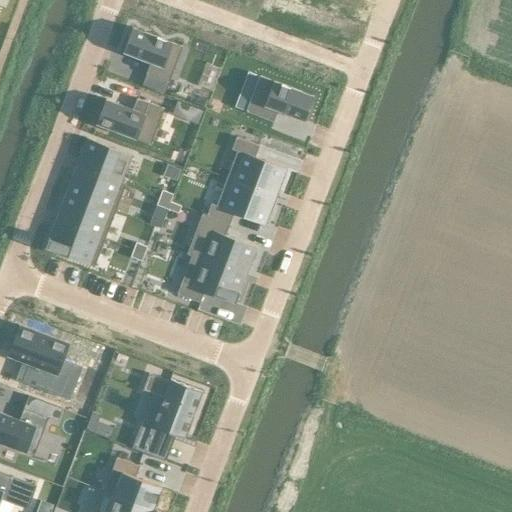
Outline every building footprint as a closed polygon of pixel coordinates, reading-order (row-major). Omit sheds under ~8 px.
[(133,27),(124,52),(151,62),(147,73),(155,76),(170,82),(183,46),(133,27)] [(260,75),(247,111),(274,122),(279,110),(306,120),(315,96),(260,75)] [(155,76),(150,87),(165,93),(170,82),(155,76)] [(106,98),(97,123),(152,144),(165,108),(138,98),(133,109),(106,98)] [(193,107),(189,119),(198,122),(203,111),(193,107)] [(237,151),(227,178),(277,196),(288,168),(256,156),(260,145),(237,136),(232,149),(237,151)] [(87,137),(77,165),(126,184),(127,183),(122,181),(132,154),(87,137)] [(169,164),(165,175),(177,179),(181,169),(169,164)] [(77,165),(67,193),(116,211),(126,184),(77,165)] [(203,213),(231,223),(235,212),(266,224),(277,196),(227,178),(217,204),(212,202),(208,214),(203,213)] [(163,189),(160,197),(171,201),(174,194),(163,189)] [(67,193),(56,220),(106,238),(116,211),(67,193)] [(160,197),(157,204),(168,209),(171,201),(160,197)] [(171,201),(168,209),(179,213),(182,205),(171,201)] [(203,213),(188,252),(247,275),(258,247),(226,235),(231,223),(203,213)] [(56,220),(46,248),(95,266),(106,238),(56,220)] [(137,242),(134,249),(145,253),(148,246),(137,242)] [(134,249),(131,256),(142,261),(145,253),(134,249)] [(192,255),(178,293),(201,302),(205,291),(237,303),(247,275),(188,252),(188,253),(192,255)] [(69,343),(21,325),(10,354),(28,361),(21,380),(62,396),(70,375),(59,371),(69,343)] [(136,438),(132,447),(153,455),(163,429),(186,437),(203,390),(171,378),(170,380),(149,372),(143,389),(164,397),(154,425),(143,421),(136,438)] [(53,405),(29,396),(24,407),(49,416),(53,405)] [(0,411),(0,441),(35,454),(49,416),(24,407),(20,419),(0,411)] [(100,414),(92,411),(86,429),(93,432),(100,414)] [(100,487),(100,488),(158,510),(159,509),(154,508),(162,486),(136,476),(140,465),(117,456),(105,489),(100,487)] [(0,504),(2,499),(28,508),(37,485),(0,470),(0,504)] [(100,488),(91,511),(157,511),(158,510),(100,488)] [(41,501),(37,511),(49,511),(53,505),(41,501)]
